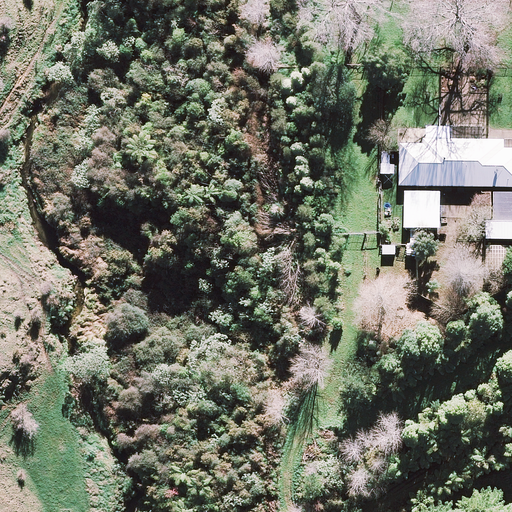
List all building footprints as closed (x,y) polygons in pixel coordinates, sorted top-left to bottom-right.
[(511,141),(479,141),(479,128),(451,128),(451,140),(426,139),(426,144),(400,144),(399,184),(511,185),(511,141)] [(511,190),(493,190),(493,220),(511,220),(511,190)] [(427,193),(408,192),(408,206),(427,207),(427,193)] [(511,257),(511,235),(487,236),(488,259),(511,257)] [(451,304),(427,287),(414,307),(438,324),(451,304)]
